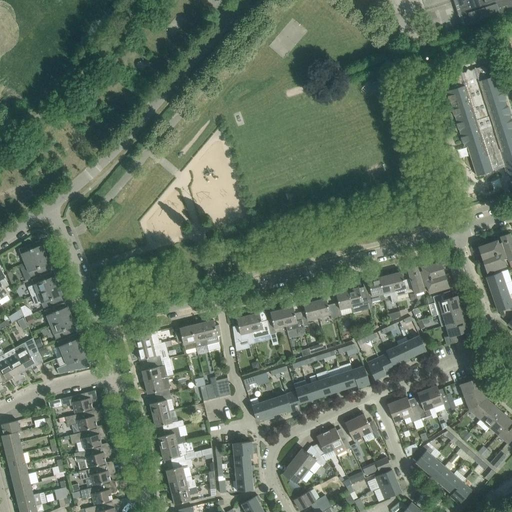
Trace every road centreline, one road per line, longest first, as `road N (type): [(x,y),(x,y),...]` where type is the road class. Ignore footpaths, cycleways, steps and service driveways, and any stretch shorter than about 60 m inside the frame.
road 1 (residential): [(52,204),(148,112),(243,0)]
road 2 (residential): [(218,297),(456,234)]
road 3 (unclassified): [(0,148),(74,84),(147,0)]
road 4 (residential): [(148,511),(114,372)]
road 5 (residential): [(447,511),(412,484),(375,394)]
road 6 (residential): [(101,325),(52,204)]
road 7 (residential): [(375,394),(488,349)]
road 8 (residential): [(0,410),(46,387),(114,372)]
road 9 (residential): [(101,325),(218,297)]
